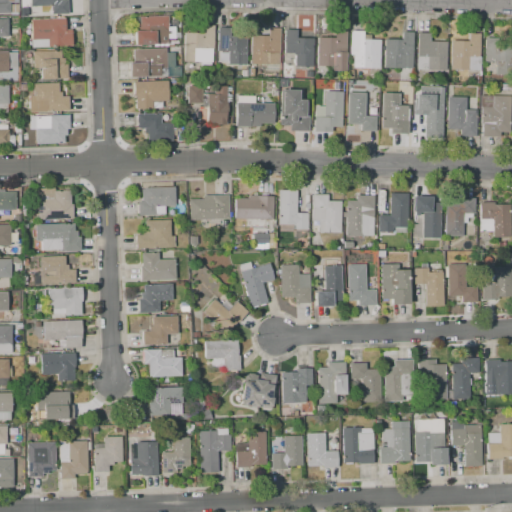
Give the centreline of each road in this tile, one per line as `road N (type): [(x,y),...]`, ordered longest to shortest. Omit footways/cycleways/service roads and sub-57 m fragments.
road 1 (tertiary): [(0,167),(511,168)]
road 2 (residential): [(5,511),(511,494)]
road 3 (residential): [(511,330),(274,338)]
road 4 (residential): [(111,380),(103,166)]
road 5 (residential): [(103,166),(97,0)]
road 6 (residential): [(381,0),(511,3)]
